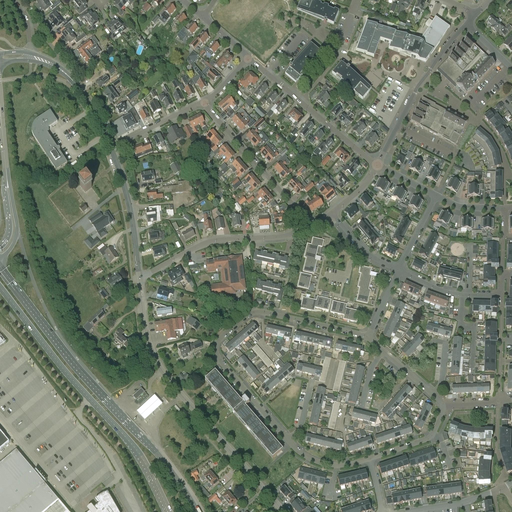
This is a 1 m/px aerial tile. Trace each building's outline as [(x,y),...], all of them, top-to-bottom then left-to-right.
[(35,7),(38,10),(47,2),(44,0),(38,0),(36,2),(38,5),(35,7)] [(51,0),(49,0),(47,2),(38,10),(40,13),(43,11),(44,13),(49,9),(51,11),(61,3),(59,1),(53,6),(50,2),(52,1),(51,0)] [(82,0),(76,5),(79,8),(76,11),(79,15),(84,11),(82,9),(87,5),(85,2),(87,1),(85,0),(82,0)] [(121,10),(124,7),(116,0),(114,0),(114,1),(115,1),(114,2),(116,4),(114,6),(119,11),(116,13),(120,16),(124,12),(121,10)] [(339,13),(308,0),(300,0),(298,7),(297,9),(324,20),(323,23),(325,24),(326,22),(333,25),(339,13)] [(398,9),(396,14),(401,16),(404,7),(407,8),(408,6),(410,0),(403,0),(402,2),(399,1),(397,7),(400,8),(400,9),(398,9)] [(413,6),(411,11),(414,12),(414,14),(417,15),(418,13),(420,14),(421,11),(423,8),(422,7),(424,3),(418,1),(416,7),(413,6)] [(142,9),(146,13),(151,7),(146,4),(142,9)] [(167,22),(170,17),(170,16),(175,10),(170,5),(164,12),(164,11),(160,16),(167,22)] [(49,24),(50,25),(59,18),(57,15),(60,13),(56,8),(52,12),(54,14),(49,18),(51,21),(49,22),(50,23),(49,24)] [(85,20),(88,23),(97,16),(96,14),(95,15),(94,14),(92,15),(90,12),(85,16),(83,14),(79,18),(82,22),(85,20)] [(176,26),(179,28),(186,19),(181,15),(176,21),(176,22),(174,24),(176,26)] [(98,17),(97,16),(88,23),(91,26),(88,29),(91,33),(95,29),(94,27),(99,23),(96,20),(98,19),(97,18),(98,17)] [(151,22),(154,25),(159,19),(156,16),(151,22)] [(64,20),(59,18),(50,25),(53,29),(55,27),(57,28),(62,25),(64,27),(73,19),(72,17),(66,21),(66,20),(65,21),(64,20)] [(487,22),(486,23),(491,27),(492,27),(495,25),(496,26),(496,25),(497,26),(499,24),(502,21),(499,19),(497,21),(492,17),(489,20),(488,20),(487,21),(487,22)] [(419,42),(366,23),(356,51),(374,57),(380,40),(390,44),(388,49),(410,57),(413,58),(425,62),(427,60),(449,29),(436,19),(433,22),(429,20),(425,25),(429,28),(419,42)] [(112,21),(111,22),(120,33),(123,31),(127,28),(124,24),(122,26),(118,20),(115,22),(114,21),(113,22),(112,21)] [(116,36),(120,33),(111,22),(109,23),(110,24),(108,25),(110,27),(107,29),(111,34),(109,36),(112,40),(116,37),(116,36)] [(62,40),(63,42),(72,34),(68,30),(71,27),(69,24),(64,28),(66,30),(61,34),(63,37),(61,38),(63,40),(62,40)] [(184,39),(187,36),(191,39),(193,36),(192,35),(197,29),(192,24),(187,30),(184,28),(177,36),(180,40),(182,38),(184,39)] [(491,27),(490,28),(496,33),(499,30),(502,32),(501,33),(505,37),(507,34),(506,34),(508,32),(505,29),(499,24),(497,26),(496,25),(496,26),(495,25),(492,27),(491,27)] [(76,39),(72,34),(63,42),(66,45),(68,43),(69,45),(76,39)] [(86,37),(84,34),(75,42),(77,44),(86,37)] [(189,47),(194,50),(198,45),(200,47),(208,38),(203,34),(197,40),(198,40),(196,43),(194,42),(189,47)] [(503,44),(510,51),(511,49),(511,37),(503,44)] [(93,40),(92,40),(91,39),(76,50),(86,63),(101,52),(95,44),(96,43),(93,40)] [(448,59),(438,70),(465,96),(495,65),(467,39),(463,43),(462,44),(458,48),(459,48),(458,49),(454,53),(453,54),(449,58),(448,59)] [(214,43),(214,44),(208,49),(205,52),(211,57),(214,54),(219,47),(214,43)] [(296,83),(318,57),(321,53),(312,45),(292,68),(290,66),(289,68),(291,69),(286,75),(296,83)] [(229,55),(225,52),(218,60),(221,63),(220,65),(221,65),(229,55)] [(232,60),(232,58),(229,55),(221,65),(220,65),(221,63),(218,60),(215,65),(222,71),(232,60)] [(204,75),(206,77),(207,77),(211,80),(213,82),(218,77),(214,74),(212,71),(214,69),(206,63),(204,66),(208,70),(204,75)] [(348,67),(347,69),(346,69),(341,65),(333,74),(359,95),(358,96),(362,100),(370,90),(348,71),(349,69),(348,67)] [(196,68),(193,70),(200,78),(198,79),(200,82),(197,83),(201,91),(207,87),(205,83),(203,80),(205,79),(196,68)] [(251,74),(248,74),(243,80),(247,83),(248,83),(250,85),(252,87),(255,85),(256,84),(255,83),(258,80),(251,74)] [(114,87),(125,79),(123,76),(112,84),(114,87)] [(183,82),(185,86),(186,86),(187,89),(184,90),(187,94),(188,98),(189,97),(190,98),(192,97),(192,96),(194,94),(192,90),(191,87),(194,85),(189,76),(185,77),(186,80),(183,82)] [(101,78),(96,83),(100,89),(109,81),(107,78),(103,81),(101,78)] [(248,87),(250,85),(248,83),(247,83),(243,80),(240,84),(248,92),(251,89),(248,87)] [(268,88),(263,84),(254,95),(256,97),(258,96),(261,98),(264,95),(263,94),(268,88)] [(342,90),(336,84),(334,87),(340,92),(342,90)] [(316,101),(319,104),(328,93),(331,89),(326,85),(323,89),(326,91),(324,93),(323,93),(316,101)] [(104,93),(108,98),(115,93),(111,88),(104,93)] [(136,90),(135,89),(126,97),(130,101),(139,94),(140,93),(137,89),(136,90)] [(176,94),(173,96),(177,103),(183,100),(181,96),(179,93),(177,90),(175,92),(176,94)] [(273,92),(267,99),(265,102),(263,100),(260,103),(264,106),(266,103),(270,106),(278,97),(273,92)] [(119,98),(115,93),(108,98),(112,103),(119,98)] [(330,94),(328,93),(319,104),(323,106),(326,102),(329,98),(328,97),(330,94)] [(166,96),(165,95),(165,94),(158,97),(161,102),(163,102),(167,109),(172,106),(170,102),(170,101),(169,98),(168,98),(167,96),(166,96)] [(228,97),(224,102),(229,107),(231,106),(233,109),(231,110),(234,112),(238,109),(236,107),(233,104),(234,104),(228,97)] [(254,102),(249,98),(245,102),(250,106),(254,102)] [(422,98),(410,122),(455,145),(467,123),(435,106),(435,105),(422,98)] [(275,110),(280,114),(288,105),(282,101),(275,110)] [(130,110),(126,103),(125,104),(124,102),(122,104),(122,103),(119,105),(120,106),(116,109),(120,114),(123,112),(124,114),(130,110)] [(229,107),(224,102),(218,106),(223,112),(220,115),(223,118),(226,116),(229,119),(232,116),(226,110),(229,107)] [(156,103),(150,106),(151,108),(154,114),(161,111),(157,104),(156,103)] [(341,107),(338,105),(331,113),(336,117),(337,115),(341,111),(339,109),(341,107)] [(262,118),(266,115),(258,107),(254,110),(262,118)] [(143,112),(139,114),(143,121),(149,118),(147,114),(148,114),(146,110),(144,108),(141,109),(143,112)] [(238,116),(232,121),(237,126),(248,116),(241,109),(235,114),(238,116)] [(355,116),(358,118),(364,111),(362,109),(355,116)] [(65,115),(62,110),(57,114),(60,119),(65,115)] [(127,113),(129,116),(123,120),(125,125),(124,125),(126,130),(128,129),(128,130),(139,124),(135,116),(137,115),(134,110),(127,113)] [(288,121),(291,118),(293,120),(298,114),(293,110),(285,119),(288,121)] [(57,148),(47,133),(48,133),(48,132),(49,131),(49,130),(49,129),(48,129),(57,123),(50,111),(38,119),(37,120),(36,120),(36,121),(35,122),(34,123),(34,124),(33,125),(33,126),(32,127),(32,128),(32,129),(32,130),(32,131),(32,133),(32,134),(33,135),(33,136),(34,137),(56,171),(67,163),(59,151),(60,151),(60,150),(60,149),(60,148),(59,148),(58,148),(57,148)] [(484,118),(488,123),(489,122),(496,116),(493,111),(484,118)] [(339,120),(343,124),(351,114),(349,112),(345,116),(344,115),(341,118),(339,120)] [(303,118),(298,114),(293,120),(295,122),(293,125),(296,128),(303,118)] [(354,116),(351,114),(343,124),(347,128),(352,122),(350,120),(354,116)] [(200,116),(194,119),(198,126),(200,124),(202,128),(205,126),(203,123),(200,116)] [(241,131),(245,128),(247,126),(249,129),(253,126),(256,124),(252,120),(252,121),(248,116),(237,126),(241,131)] [(493,127),(500,121),(496,116),(489,122),(493,127)] [(198,126),(194,119),(188,122),(192,129),(195,135),(198,133),(197,130),(199,129),(198,126)] [(261,119),(256,124),(253,126),(256,130),(264,123),(261,119)] [(352,131),(356,134),(365,124),(362,121),(360,124),(359,123),(354,129),(352,131)] [(495,132),(504,126),(500,121),(493,127),(496,131),(495,132)] [(366,129),(365,128),(367,125),(369,123),(367,122),(365,124),(356,134),(359,137),(366,129)] [(306,131),(308,133),(314,127),(309,123),(301,132),(304,134),(306,131)] [(183,129),(188,138),(193,136),(188,126),(183,129)] [(507,130),(504,126),(495,132),(499,137),(500,136),(508,131),(507,130)] [(168,131),(170,135),(169,136),(171,141),(175,139),(175,141),(181,138),(182,140),(185,138),(183,135),(180,136),(176,127),(168,131)] [(249,135),(246,137),(251,143),(257,137),(255,135),(258,133),(255,130),(249,135)] [(472,139),(476,143),(484,134),(479,130),(472,139)] [(318,131),(316,134),(313,137),(311,135),(307,140),(312,145),(314,143),(316,140),(318,142),(321,138),(323,136),(318,131)] [(500,136),(502,141),(511,136),(508,131),(500,136)] [(209,140),(211,142),(217,137),(213,132),(207,137),(204,140),(206,142),(209,140)] [(365,142),(368,145),(377,134),(375,132),(373,135),(372,134),(365,142)] [(251,143),(255,147),(260,143),(261,144),(263,142),(265,144),(269,141),(262,133),(257,137),(251,143)] [(377,138),(379,136),(377,134),(368,145),(371,147),(378,139),(377,138)] [(484,134),(476,143),(481,147),(490,139),(484,134)] [(165,147),(163,143),(159,136),(153,139),(157,146),(160,145),(162,149),(165,147)] [(511,141),(511,138),(511,136),(502,141),(505,145),(511,141)] [(213,153),(217,149),(215,147),(221,142),(217,137),(211,142),(207,145),(213,153)] [(490,139),(481,147),(484,152),(494,146),(490,139)] [(333,144),(328,140),(323,145),(321,143),(313,154),(317,157),(321,152),(325,155),(329,150),(333,144)] [(269,144),(265,148),(266,149),(260,153),(265,159),(271,153),(275,150),(272,146),(271,147),(269,144)] [(137,158),(145,155),(152,152),(149,145),(142,147),(141,145),(133,148),(137,158)] [(225,146),(219,151),(217,149),(213,153),(215,156),(217,154),(219,157),(222,154),(224,157),(230,151),(225,146)] [(494,146),(484,152),(487,156),(497,152),(494,146)] [(285,150),(279,155),(282,157),(285,155),(288,153),(287,152),(288,151),(286,149),(285,150)] [(336,157),(339,159),(344,153),(339,149),(332,156),(331,158),(334,160),(336,157)] [(276,153),(277,152),(275,150),(271,153),(265,159),(269,163),(275,158),(278,156),(276,153)] [(234,156),(230,151),(224,157),(225,159),(223,161),(225,164),(228,161),(228,162),(234,156)] [(402,151),(401,153),(399,157),(398,157),(398,158),(396,162),(397,163),(397,164),(400,165),(400,164),(402,165),(405,159),(408,160),(411,154),(408,152),(407,154),(402,151)] [(497,152),(487,156),(488,162),(499,160),(497,152)] [(349,157),(344,153),(339,159),(341,161),(339,164),(341,166),(349,157)] [(321,164),(324,167),(330,159),(327,157),(321,164)] [(275,169),(279,175),(285,169),(283,167),(286,165),(289,162),(287,159),(283,162),(280,165),(280,164),(275,169)] [(414,172),(419,162),(414,160),(409,169),(414,171),(414,172)] [(500,166),(499,160),(488,162),(489,168),(500,166)] [(235,169),(237,171),(243,166),(238,161),(232,166),(230,169),(232,171),(235,169)] [(348,168),(346,166),(341,172),(343,174),(344,172),(349,177),(359,165),(354,161),(348,168)] [(424,165),(419,162),(414,172),(419,174),(424,165)] [(292,170),(296,175),(303,168),(300,164),(292,170)] [(181,172),(178,166),(172,169),(175,175),(181,172)] [(247,171),(243,166),(237,171),(238,173),(236,175),(238,178),(241,176),(247,171)] [(230,170),(227,167),(222,171),(216,176),(219,179),(230,170)] [(303,168),(296,175),(298,177),(306,171),(303,168)] [(436,171),(430,168),(426,177),(431,180),(431,181),(436,171)] [(287,171),(285,169),(279,175),(283,179),(289,174),(292,172),(289,169),(287,171)] [(436,169),(436,171),(431,181),(431,180),(436,183),(442,172),(436,169)] [(155,180),(153,172),(146,173),(141,174),(142,183),(149,181),(155,180)] [(349,183),(346,179),(341,174),(339,176),(341,179),(338,181),(341,184),(339,186),(341,189),(349,183)] [(248,183),(250,186),(256,180),(251,175),(245,180),(245,181),(243,183),(245,186),(248,183)] [(295,180),(289,185),(293,190),(303,182),(301,181),(301,180),(300,178),(299,178),(298,177),(295,180)] [(380,191),(384,181),(384,182),(379,179),(374,188),(379,191),(380,191)] [(451,191),(456,182),(450,179),(446,188),(451,190),(451,191)] [(260,185),(256,180),(250,186),(251,188),(249,190),(251,192),(254,190),(260,185)] [(92,188),(90,186),(91,185),(90,184),(89,182),(88,183),(87,181),(80,186),(85,193),(92,188)] [(239,181),(233,186),(232,187),(235,190),(242,185),(239,181)] [(380,191),(379,191),(378,192),(384,195),(389,184),(384,182),(385,181),(384,181),(380,191)] [(179,186),(178,186),(171,187),(172,194),(193,192),(188,182),(179,183),(179,186)] [(307,186),(303,182),(293,190),(298,195),(304,190),(306,193),(314,186),(311,183),(307,186)] [(461,184),(456,182),(451,191),(456,193),(461,184)] [(483,184),(479,184),(474,184),(473,197),(474,197),(474,196),(479,196),(479,191),(483,191),(483,184)] [(172,194),(171,187),(168,187),(168,185),(163,185),(163,188),(162,188),(162,192),(163,192),(164,195),(172,194)] [(323,189),(319,192),(327,201),(331,198),(335,195),(326,185),(323,189)] [(213,194),(214,194),(209,197),(210,199),(215,197),(217,201),(223,198),(222,195),(223,194),(222,192),(223,192),(222,189),(222,190),(221,188),(217,190),(218,192),(213,194)] [(396,200),(401,190),(396,188),(391,197),(396,200)] [(260,198),(263,200),(269,195),(264,190),(258,195),(255,198),(258,200),(260,198)] [(402,190),(401,190),(396,200),(402,202),(406,193),(401,191),(402,190)] [(501,200),(501,191),(490,190),(490,191),(487,191),(487,193),(491,193),(491,196),(495,197),(495,200),(501,200)] [(156,195),(156,192),(147,193),(148,199),(148,202),(153,201),(153,200),(163,199),(162,194),(156,195)] [(273,200),(269,195),(263,200),(264,202),(262,205),(264,207),(267,205),(273,200)] [(372,204),(365,195),(360,200),(367,209),(372,204)] [(313,198),(315,201),(313,202),(317,209),(322,205),(318,199),(316,196),(313,198)] [(243,197),(237,202),(240,206),(243,203),(246,201),(243,197)] [(413,208),(418,199),(413,197),(408,206),(413,208)] [(413,208),(412,210),(418,213),(423,202),(418,199),(413,208)] [(307,206),(311,213),(317,209),(313,202),(310,204),(308,201),(305,203),(307,206)] [(237,203),(233,207),(238,213),(242,210),(237,203)] [(79,208),(83,213),(87,209),(84,205),(79,208)] [(353,206),(352,206),(345,212),(350,218),(357,212),(354,207),(353,206)] [(149,208),(149,211),(146,211),(147,217),(160,215),(159,207),(149,208)] [(283,211),(282,209),(281,208),(279,208),(279,212),(280,213),(283,216),(281,216),(283,224),(289,223),(287,215),(283,211)] [(268,218),(268,214),(267,211),(258,212),(258,215),(259,227),(269,226),(268,218)] [(209,215),(209,212),(203,213),(204,221),(205,221),(205,223),(204,224),(205,231),(212,230),(211,222),(209,223),(209,220),(208,215),(209,215)] [(442,223),(447,214),(442,212),(437,221),(436,223),(441,226),(442,223)] [(114,222),(108,213),(102,217),(100,213),(89,220),(97,233),(110,225),(114,222)] [(238,217),(237,213),(231,214),(232,218),(233,228),(240,226),(239,221),(240,221),(239,216),(238,217)] [(283,224),(281,216),(278,217),(277,213),(270,215),(272,224),(275,223),(276,225),(283,224)] [(447,214),(442,223),(448,226),(452,217),(447,214)] [(160,219),(160,215),(147,217),(148,226),(152,224),(152,223),(156,222),(156,219),(160,219)] [(215,220),(217,230),(224,229),(222,219),(215,220)] [(410,223),(403,219),(400,224),(408,228),(409,226),(410,223)] [(360,229),(359,229),(361,231),(368,225),(364,221),(358,227),(360,229)] [(408,228),(400,224),(397,229),(405,233),(406,231),(407,231),(408,228)] [(365,236),(372,230),(368,225),(361,231),(363,234),(363,233),(365,236)] [(185,240),(191,237),(191,238),(195,236),(191,229),(182,234),(185,240)] [(368,241),(376,234),(377,233),(373,229),(372,230),(365,236),(367,238),(368,240),(368,241)] [(405,233),(397,229),(394,234),(403,239),(403,238),(404,236),(405,233)] [(161,239),(164,238),(163,232),(154,234),(154,230),(149,231),(150,241),(161,240),(161,239)] [(380,239),(376,234),(368,241),(372,245),(375,243),(378,241),(378,240),(380,239)] [(400,244),(403,239),(394,234),(391,240),(394,241),(393,241),(397,243),(400,244)] [(429,237),(429,236),(427,239),(436,243),(438,238),(431,234),(429,237)] [(97,238),(93,241),(89,236),(84,241),(91,250),(100,242),(97,238)] [(313,238),(311,245),(318,247),(322,248),(324,241),(318,239),(313,238)] [(425,244),(433,248),(436,243),(427,239),(426,242),(425,244)] [(165,255),(164,249),(167,248),(165,242),(161,243),(162,247),(152,249),(154,258),(165,255)] [(307,244),(306,251),(317,254),(318,247),(311,245),(307,244)] [(389,244),(385,252),(394,258),(398,251),(392,248),(394,246),(389,244)] [(421,249),(430,254),(433,248),(425,244),(424,247),(423,246),(422,249),(421,248),(421,249)] [(118,258),(112,248),(108,250),(105,246),(99,251),(103,257),(106,255),(111,262),(118,258)] [(427,259),(430,254),(421,249),(419,254),(422,256),(425,258),(427,259)] [(254,255),(253,260),(262,262),(264,252),(258,251),(257,255),(254,255)] [(315,260),(317,254),(306,251),(304,258),(306,259),(306,258),(315,260)] [(264,252),(262,262),(268,263),(270,254),(264,252)] [(270,254),(268,263),(273,265),(276,255),(270,254)] [(276,255),(273,265),(279,266),(282,256),(276,255)] [(287,258),(282,256),(279,266),(285,267),(285,269),(288,270),(289,264),(286,263),(287,258)] [(221,270),(222,284),(210,285),(212,297),(235,294),(235,291),(246,290),(242,257),(214,260),(214,261),(206,262),(207,265),(206,265),(206,270),(207,269),(208,273),(216,272),(215,271),(221,270)] [(306,259),(305,265),(316,268),(317,261),(315,260),(306,258),(306,259)] [(420,263),(415,261),(411,267),(422,273),(427,263),(422,261),(420,263)] [(191,271),(202,270),(201,264),(195,265),(195,263),(190,264),(191,271)] [(314,275),(316,268),(305,265),(303,272),(314,275)] [(358,274),(360,274),(369,276),(371,269),(360,266),(358,274)] [(437,277),(443,278),(445,269),(439,267),(439,270),(438,269),(437,273),(438,273),(437,277)] [(179,268),(173,272),(180,283),(183,281),(181,278),(184,276),(179,268)] [(102,272),(100,269),(92,274),(95,278),(102,272)] [(449,279),(451,270),(445,269),(443,278),(446,278),(449,279)] [(460,281),(462,273),(457,271),(454,280),(457,281),(460,281)] [(173,272),(168,275),(172,283),(175,281),(177,284),(180,283),(173,272)] [(300,273),(299,280),(310,283),(311,276),(300,273)] [(188,274),(184,276),(188,284),(192,281),(188,274)] [(372,277),(369,276),(360,274),(359,281),(370,283),(372,277)] [(118,286),(123,282),(118,275),(107,282),(113,290),(118,287),(118,286)] [(308,290),(310,283),(299,280),(297,287),(308,290)] [(255,290),(261,292),(264,282),(257,281),(255,290)] [(358,288),(359,288),(368,290),(370,283),(359,281),(357,288),(358,288)] [(273,294),(275,285),(269,283),(267,293),(273,294)] [(407,293),(411,285),(406,283),(405,283),(401,292),(406,295),(407,293)] [(273,294),(278,296),(277,301),(280,302),(283,290),(280,289),(281,286),(275,285),(273,294)] [(416,287),(411,285),(407,293),(412,296),(416,287)] [(169,294),(172,295),(174,290),(169,289),(169,290),(160,287),(157,296),(157,298),(162,299),(163,298),(167,299),(169,294)] [(421,289),(416,287),(412,296),(417,298),(421,290),(420,290),(421,289)] [(370,291),(368,290),(359,288),(358,295),(369,297),(370,291)] [(104,300),(109,296),(103,289),(98,293),(104,300)] [(427,293),(424,300),(424,301),(430,303),(433,295),(428,293),(427,293)] [(367,304),(369,297),(358,295),(356,302),(367,304)] [(435,305),(437,300),(438,297),(433,295),(430,303),(435,305)] [(316,301),(315,308),(322,309),(324,299),(317,297),(316,300),(316,301)] [(437,300),(435,305),(440,307),(443,299),(438,297),(437,300)] [(304,310),(307,310),(310,299),(303,298),(301,303),(300,309),(304,310)] [(316,301),(310,299),(307,310),(314,312),(315,308),(316,301)] [(324,299),(322,309),(329,311),(330,303),(331,300),(324,299)] [(443,299),(440,307),(446,309),(449,301),(448,301),(448,300),(443,299)] [(333,302),(330,313),(337,314),(340,303),(333,302)] [(405,306),(397,302),(395,308),(402,312),(405,306)] [(344,316),(343,320),(344,320),(347,309),(345,309),(346,305),(340,303),(337,314),(344,316)] [(100,311),(88,323),(88,322),(83,328),(88,333),(93,328),(93,327),(104,315),(102,313),(108,307),(106,304),(100,311)] [(171,309),(169,309),(159,306),(160,310),(156,311),(157,317),(172,314),(171,309)] [(402,312),(395,308),(392,314),(399,317),(402,312)] [(347,309),(344,320),(351,322),(354,311),(347,309)] [(397,323),(400,324),(406,327),(408,328),(409,325),(398,320),(399,317),(392,314),(389,320),(397,323)] [(199,324),(190,318),(188,320),(186,324),(195,329),(199,324)] [(154,323),(156,333),(166,331),(167,340),(176,339),(175,332),(183,330),(181,319),(172,320),(154,323)] [(397,323),(389,320),(387,325),(394,328),(397,323)] [(430,333),(432,334),(434,326),(435,323),(432,322),(431,325),(428,324),(426,332),(430,333)] [(253,323),(248,328),(253,334),(258,329),(253,323)] [(394,328),(387,325),(384,331),(392,334),(394,328)] [(248,328),(243,332),(248,337),(253,334),(248,328)] [(117,338),(114,342),(117,345),(118,343),(122,347),(127,341),(121,336),(124,333),(120,329),(114,336),(117,338)] [(450,338),(452,330),(446,329),(444,337),(450,338)] [(291,332),(285,330),(283,338),(289,339),(291,332)] [(393,340),(391,342),(394,345),(399,340),(400,338),(395,335),(392,334),(384,331),(382,336),(389,339),(391,336),(394,337),(393,340)] [(243,332),(239,335),(244,341),(248,337),(243,332)] [(239,345),(244,341),(239,335),(234,339),(239,345)] [(308,335),(306,343),(312,345),(314,337),(308,335)] [(418,335),(414,340),(420,345),(424,340),(418,335)] [(235,349),(239,345),(234,339),(230,343),(235,349)] [(414,340),(410,344),(416,349),(420,345),(414,340)] [(189,346),(191,351),(192,352),(195,350),(202,347),(200,341),(193,344),(189,346)] [(335,350),(341,351),(343,344),(337,342),(335,350)] [(230,353),(235,349),(230,343),(225,348),(230,353)] [(186,355),(190,353),(186,344),(183,346),(178,349),(180,353),(179,354),(180,356),(181,356),(182,356),(183,359),(187,357),(186,355)] [(412,354),(416,349),(410,344),(406,348),(412,354)] [(361,348),(355,346),(353,354),(363,356),(364,352),(360,351),(361,348)] [(97,353),(100,357),(105,351),(102,348),(97,353)] [(407,358),(412,354),(406,348),(402,353),(407,358)] [(241,367),(247,362),(243,357),(237,362),(241,367)] [(298,364),(296,371),(302,373),(305,362),(302,361),(301,364),(298,364)] [(247,362),(241,367),(245,371),(251,366),(247,362)] [(284,369),(289,375),(294,371),(289,365),(284,369)] [(255,371),(251,366),(245,371),(249,376),(255,371)] [(280,368),(277,370),(279,373),(284,379),(289,375),(284,369),(282,367),(280,368)] [(356,367),(355,373),(363,375),(364,369),(356,367)] [(245,398),(242,400),(215,370),(205,379),(233,412),(233,413),(272,459),(274,457),(281,451),(280,450),(281,449),(280,447),(279,448),(252,417),(244,408),(249,403),(245,398)] [(255,371),(249,376),(253,381),(259,375),(255,371)] [(274,377),(280,383),(284,379),(279,373),(274,377)] [(270,381),(275,387),(280,383),(274,377),(270,381)] [(265,385),(270,391),(275,387),(270,381),(265,385)] [(266,395),(270,391),(265,385),(261,389),(263,391),(266,395)] [(406,386),(402,390),(408,396),(412,391),(410,390),(406,386)] [(140,405),(148,397),(143,391),(141,389),(133,397),(134,399),(136,401),(134,402),(136,405),(140,405)] [(408,396),(402,390),(398,395),(404,400),(408,396)] [(151,396),(135,410),(137,412),(148,423),(151,420),(159,413),(164,408),(165,408),(163,406),(152,394),(151,396)] [(340,396),(338,395),(336,402),(340,403),(341,397),(345,398),(346,396),(340,395),(340,396)] [(404,400),(398,395),(394,400),(399,405),(404,400)] [(394,400),(389,404),(395,410),(398,407),(400,409),(402,407),(399,405),(394,400)] [(389,404),(385,409),(391,414),(394,416),(395,415),(395,414),(393,412),(395,410),(389,404)] [(425,405),(422,410),(429,414),(432,408),(425,405)] [(385,409),(381,413),(383,415),(387,419),(391,414),(385,409)] [(429,414),(422,410),(419,416),(426,419),(429,414)] [(510,421),(510,411),(502,411),(502,420),(510,421)] [(370,426),(371,427),(371,423),(375,424),(377,416),(371,415),(369,423),(368,426),(370,426)] [(418,419),(415,417),(414,420),(417,422),(424,425),(426,419),(419,416),(418,419)] [(309,424),(317,426),(318,419),(311,417),(309,424)] [(421,430),(424,425),(417,422),(414,427),(421,430)] [(405,424),(403,424),(404,428),(406,435),(412,433),(412,432),(410,426),(407,427),(405,423),(404,423),(405,424)] [(402,428),(398,429),(400,437),(406,435),(404,428),(403,424),(401,425),(402,428)] [(449,436),(454,438),(458,426),(452,424),(451,429),(451,430),(449,436)] [(461,437),(464,428),(458,426),(454,438),(461,440),(461,437)] [(400,437),(398,429),(392,431),(394,439),(400,437)] [(0,431),(0,449),(9,442),(0,431)] [(394,439),(392,431),(386,433),(389,441),(394,439)] [(380,435),(383,443),(389,441),(386,433),(380,435)] [(377,445),(383,443),(380,435),(374,437),(377,445)] [(366,439),(365,436),(363,437),(364,440),(366,447),(372,445),(370,438),(366,439)] [(354,440),(351,441),(352,444),(355,451),(361,449),(358,442),(357,442),(356,439),(354,440)] [(366,447),(364,440),(358,442),(361,449),(366,447)] [(343,444),(337,442),(335,450),(341,451),(343,444)] [(355,451),(352,444),(346,446),(349,453),(355,451)] [(426,450),(430,461),(436,459),(432,448),(426,450)] [(426,450),(420,452),(423,463),(430,461),(426,450)] [(0,511),(46,511),(59,501),(42,481),(39,478),(36,474),(16,451),(0,464),(0,511)] [(423,463),(420,452),(413,454),(417,465),(423,463)] [(511,454),(511,453),(503,456),(504,462),(511,459),(511,454)] [(417,465),(413,454),(407,456),(411,467),(417,465)] [(400,459),(403,468),(409,466),(406,457),(400,459)] [(403,468),(400,459),(395,461),(398,470),(403,468)] [(398,470),(395,461),(389,462),(392,472),(398,470)] [(392,472),(389,462),(384,464),(387,473),(392,472)] [(387,473),(384,464),(378,466),(381,475),(387,473)] [(304,481),(307,470),(300,468),(297,479),(304,481)] [(194,470),(189,475),(196,483),(199,479),(196,476),(197,474),(194,470)] [(307,470),(304,481),(310,483),(313,471),(307,470)] [(203,477),(200,479),(203,482),(206,479),(208,482),(214,476),(210,471),(203,477)] [(313,471),(310,483),(317,484),(320,473),(313,471)] [(365,471),(360,472),(362,482),(368,480),(365,471)] [(320,473),(317,484),(324,486),(326,476),(326,475),(320,473)] [(218,481),(214,476),(208,482),(209,484),(207,486),(209,489),(212,486),(212,487),(218,481)] [(343,476),(337,478),(339,487),(345,486),(343,476)] [(286,499),(291,494),(284,487),(279,491),(286,499)] [(403,493),(402,491),(396,492),(397,495),(397,494),(399,504),(405,503),(403,493)] [(224,500),(226,503),(232,497),(228,492),(219,500),(221,502),(224,500)] [(95,500),(99,504),(93,509),(92,508),(93,507),(92,508),(91,508),(89,509),(89,510),(88,510),(88,511),(87,511),(88,511),(89,511),(118,511),(107,493),(95,500)] [(236,502),(232,497),(226,503),(228,505),(225,507),(227,510),(230,507),(230,508),(236,502)] [(302,505),(298,500),(291,506),(295,511),(302,505)] [(67,511),(59,501),(46,511),(67,511)] [(365,511),(362,503),(362,501),(356,503),(357,505),(359,511),(365,511)] [(368,501),(362,503),(365,511),(366,511),(371,511),(368,501)]
